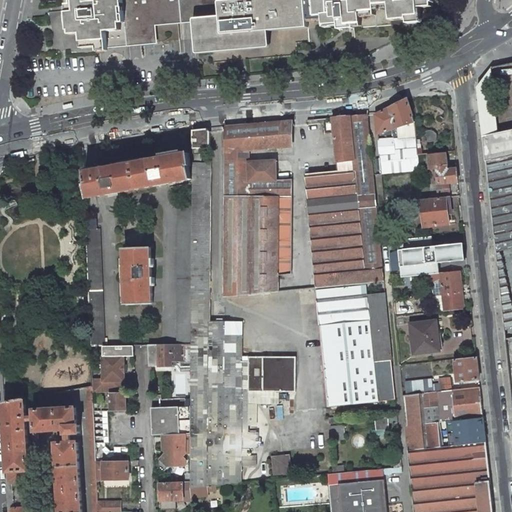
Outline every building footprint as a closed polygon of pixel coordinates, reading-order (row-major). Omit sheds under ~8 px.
[(74,0),(75,11),(67,12),(69,31),(70,31),(71,35),(81,34),(82,49),(108,47),(127,45),(136,44),(141,44),(156,42),(154,24),(180,22),(188,21),(195,21),(198,53),(269,46),(267,30),(309,26),(308,18),(323,17),(323,26),(339,24),(339,29),(422,22),(422,16),(416,16),(415,8),(421,8),(435,7),(434,0),(74,0)] [(408,99),(376,115),(378,134),(392,130),(392,132),(395,131),(396,134),(398,133),(400,138),(379,140),(382,174),(419,170),(418,155),(415,122),(410,105),(408,99)] [(369,115),(350,116),(333,118),(338,171),(305,174),(316,289),(385,282),(369,115)] [(288,122),(227,127),(227,130),(227,142),(226,198),(279,198),(278,275),(292,273),(293,179),(277,180),(277,161),(249,162),(249,150),(293,146),(293,122),(288,122)] [(208,129),(194,130),(194,149),(202,149),(210,149),(211,132),(208,129)] [(202,155),(202,149),(194,149),(193,163),(201,164),(202,159),(204,159),(204,155),(202,155)] [(448,170),(446,152),(429,154),(431,169),(437,168),(439,184),(459,182),(457,168),(448,170)] [(92,171),(85,172),(87,185),(86,185),(88,198),(97,197),(193,179),(190,167),(192,166),(190,153),(92,171)] [(193,208),(192,344),(192,356),(192,406),(191,434),(191,454),(191,482),(191,488),(208,486),(223,485),(241,483),(241,456),(242,456),(247,456),(247,448),(259,448),(259,433),(249,433),(249,404),(249,392),(280,392),(297,392),(297,357),(248,356),(248,362),(242,362),(242,356),(242,323),(210,323),(211,167),(203,164),(201,164),(193,163),(193,179),(193,208)] [(450,192),(450,184),(437,186),(438,194),(450,192)] [(452,213),(450,197),(421,200),(424,227),(456,223),(456,220),(452,220),(451,213),(452,213)] [(279,198),(226,198),(226,297),(278,292),(278,275),(279,198)] [(193,208),(178,208),(177,344),(184,344),(192,344),(193,208)] [(91,346),(105,345),(101,229),(98,229),(97,219),(86,220),(91,346)] [(390,251),(391,269),(467,261),(465,244),(390,251)] [(128,305),(153,304),(151,247),(125,248),(128,305)] [(460,271),(429,275),(429,283),(442,282),(443,295),(463,292),(460,271)] [(427,284),(426,276),(412,277),(413,286),(427,284)] [(366,286),(317,291),(328,407),(379,402),(374,362),(393,360),(386,293),(367,295),(366,286)] [(443,295),(434,296),(434,302),(441,301),(444,301),(445,311),(465,309),(463,292),(443,295)] [(401,304),(402,312),(416,311),(415,302),(401,304)] [(414,354),(440,351),(436,321),(411,324),(414,354)] [(184,356),(184,344),(177,344),(149,345),(150,366),(158,366),(158,367),(172,367),(172,364),(172,361),(176,361),(184,361),(184,356)] [(133,346),(103,346),(103,356),(104,356),(125,356),(133,356),(133,346)] [(93,387),(93,393),(111,393),(125,393),(125,356),(104,356),(103,378),(93,378),(93,387)] [(475,380),(480,380),(477,357),(455,360),(458,382),(470,381),(475,380)] [(437,392),(442,391),(451,390),(450,378),(443,379),(439,380),(440,384),(433,385),(432,379),(406,382),(407,395),(437,392)] [(93,387),(88,388),(93,511),(98,511),(98,503),(97,480),(96,461),(94,411),(94,402),(93,393),(93,387)] [(407,395),(403,396),(406,426),(483,418),(480,387),(451,390),(442,391),(444,408),(444,411),(445,418),(439,418),(437,392),(407,395)] [(280,392),(249,392),(249,404),(279,404),(280,392)] [(125,393),(111,393),(112,411),(127,411),(127,393),(125,393)] [(26,416),(25,398),(3,402),(9,481),(12,483),(28,482),(30,479),(26,421),(26,416)] [(191,434),(192,406),(152,408),(153,435),(165,435),(191,434)] [(36,410),(35,410),(35,416),(36,420),(36,431),(37,432),(66,429),(67,434),(71,434),(81,433),(81,425),(77,425),(76,408),(76,407),(36,410)] [(101,411),(94,411),(96,461),(129,461),(129,447),(115,447),(115,451),(111,451),(106,446),(105,411),(101,411)] [(483,418),(406,426),(408,451),(486,443),(483,418)] [(378,429),(386,428),(385,420),(377,421),(378,429)] [(345,440),(344,425),(330,427),(332,441),(345,440)] [(186,454),(191,454),(191,434),(165,435),(164,435),(164,449),(168,452),(160,461),(160,467),(165,471),(169,466),(186,465),(186,459),(183,457),(186,454)] [(82,511),(79,443),(78,442),(71,442),(68,443),(58,443),(57,444),(61,511),(82,511)] [(490,481),(486,443),(408,451),(412,489),(490,481)] [(274,475),(292,473),(290,454),(272,456),(274,475)] [(247,456),(242,456),(242,465),(256,465),(256,456),(247,456)] [(129,461),(96,461),(97,480),(129,480),(129,461)] [(402,468),(402,461),(394,461),(394,469),(402,468)] [(388,511),(385,479),(328,486),(331,511),(388,511)] [(493,511),(490,481),(412,489),(414,511),(493,511)] [(191,482),(161,482),(161,500),(192,499),(192,497),(191,488),(191,482)] [(208,486),(191,488),(192,497),(209,495),(209,492),(208,486)] [(209,499),(210,508),(217,508),(217,499),(209,499)] [(121,511),(121,503),(98,503),(98,511),(121,511)]
